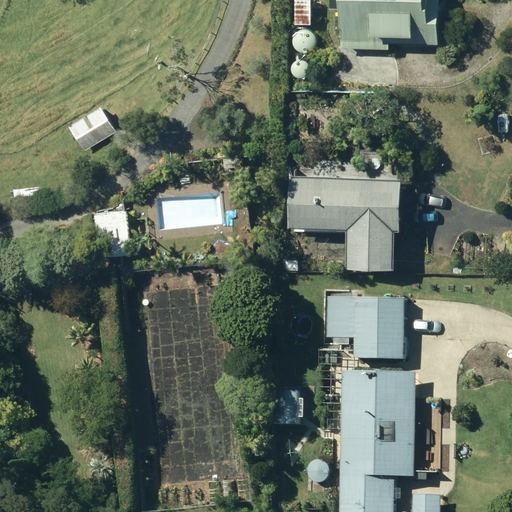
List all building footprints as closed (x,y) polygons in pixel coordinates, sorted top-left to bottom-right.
[(301,0),(301,22),(319,21),(318,0),(301,0)] [(388,43),(437,45),(438,0),(333,0),(332,40),(332,48),(388,51),(388,43)] [(75,124),(91,148),(122,129),(109,103),(75,124)] [(230,157),(231,166),(242,165),(241,156),(230,157)] [(359,225),(359,265),(401,265),(401,227),(407,228),(407,179),(299,178),(299,225),(359,225)] [(100,211),(104,254),(138,250),(134,207),(100,211)] [(289,249),(289,271),(302,270),(302,248),(289,249)] [(364,337),(363,358),(407,358),(407,302),(336,303),(336,337),(364,337)] [(415,377),(354,377),(354,511),(393,511),(394,477),(415,476),(415,377)] [(283,425),(302,426),(303,394),(284,393),(283,425)] [(419,511),(447,511),(448,498),(420,497),(419,511)]
